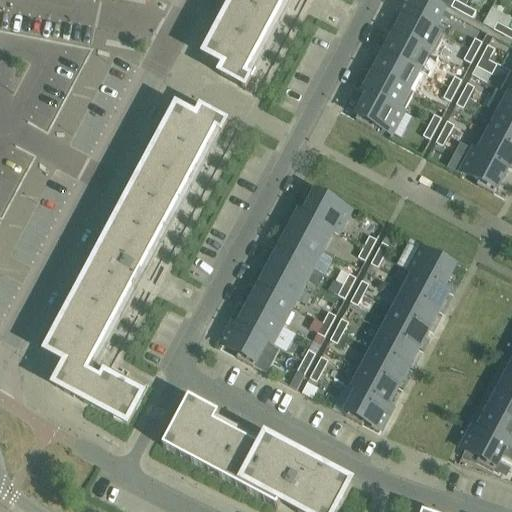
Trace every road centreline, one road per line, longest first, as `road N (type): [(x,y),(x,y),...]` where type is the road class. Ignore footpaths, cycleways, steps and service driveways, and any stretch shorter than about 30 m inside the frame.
road 1 (residential): [(372,0),(180,369)]
road 2 (residential): [(173,29),(0,356)]
road 3 (residential): [(180,369),(364,473),(472,511)]
road 4 (residential): [(173,29),(14,0)]
